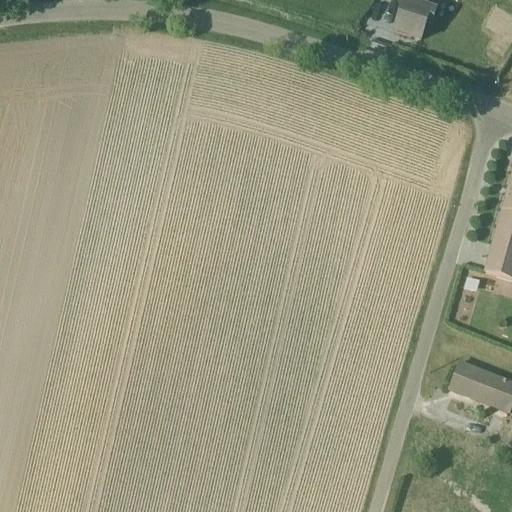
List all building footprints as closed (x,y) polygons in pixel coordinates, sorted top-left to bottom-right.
[(403,2),(392,35),(418,43),(424,28),(428,30),(437,0),(416,0),(415,5),(403,2)] [(511,27),(493,13),(481,27),(505,47),(511,38),(511,27)] [(511,176),(510,176),(482,275),(511,284),(511,176)] [(511,387),(458,366),(447,393),(507,416),(511,404),(511,387)] [(497,460),(479,451),(470,471),(487,480),(497,460)]
